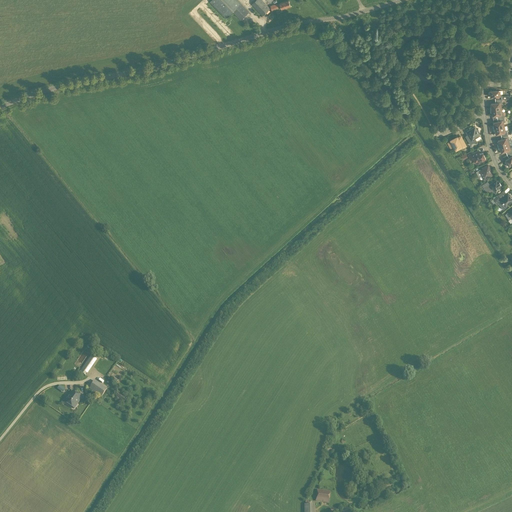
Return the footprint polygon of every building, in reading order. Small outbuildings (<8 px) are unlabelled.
[(211,0),(209,2),(226,19),(232,12),(240,20),(249,12),(237,0),(211,0)] [(261,0),(255,0),(251,4),(263,16),(270,8),(261,0)] [(270,6),(272,10),(281,7),(281,9),(290,6),(289,0),(277,4),(276,3),(270,6)] [(490,97),(495,97),(495,100),(502,99),(502,94),(500,94),(500,90),(489,91),(489,94),(490,94),(490,97)] [(502,99),(495,100),(495,103),(491,103),(491,107),(490,107),(490,110),(501,108),(501,104),(502,104),(502,99)] [(492,116),(497,115),(497,118),(504,117),(503,112),(502,112),(501,108),(490,110),(490,112),(492,112),(492,116)] [(504,117),(497,118),(498,121),(493,122),(494,125),(493,126),(493,128),(504,126),(503,122),(505,122),(504,117)] [(496,134),(500,133),(501,136),(508,134),(507,130),(505,130),(504,126),(493,128),(494,131),(495,131),(496,134)] [(476,130),(475,127),(474,127),(466,132),(470,138),(467,140),(470,145),(477,141),(475,138),(480,135),(478,133),(479,132),(478,129),(476,130)] [(508,134),(501,136),(502,139),(497,140),(498,144),(497,144),(498,147),(509,143),(508,140),(509,139),(508,134)] [(451,148),(454,146),(456,149),(462,146),(463,148),(465,147),(462,141),(459,142),(457,137),(451,140),(451,141),(448,143),(451,148)] [(501,152),(505,151),(507,155),(511,152),(511,146),(510,147),(509,143),(498,147),(499,149),(500,149),(501,152)] [(486,160),(484,155),(483,155),(482,153),(479,154),(478,151),(468,155),(471,160),(474,159),(476,164),(477,163),(478,164),(480,163),(480,162),(486,160)] [(482,168),(483,169),(480,171),(480,169),(476,171),(479,177),(482,175),(484,179),(492,175),(488,168),(489,168),(488,165),(482,168)] [(496,179),(489,184),(487,181),(482,185),(484,187),(486,190),(493,191),(494,191),(495,193),(497,191),(498,193),(500,191),(499,190),(502,188),(500,184),(501,184),(499,182),(498,182),(496,179)] [(503,210),(509,204),(509,203),(511,199),(511,197),(508,193),(502,199),(499,196),(495,201),(503,210)] [(89,343),(87,346),(95,352),(97,349),(89,343)] [(80,372),(86,376),(98,358),(92,354),(80,372)] [(107,389),(95,381),(92,384),(90,383),(86,387),(89,389),(96,394),(101,398),(107,389)] [(65,403),(69,406),(74,409),(82,397),(77,394),(73,391),(65,403)] [(117,396),(116,397),(124,403),(127,398),(119,392),(117,396)] [(327,443),(326,448),(324,459),(327,460),(328,455),(332,456),(333,449),(330,449),(331,444),(327,443)] [(330,492),(317,490),(316,501),(329,503),(330,492)]
